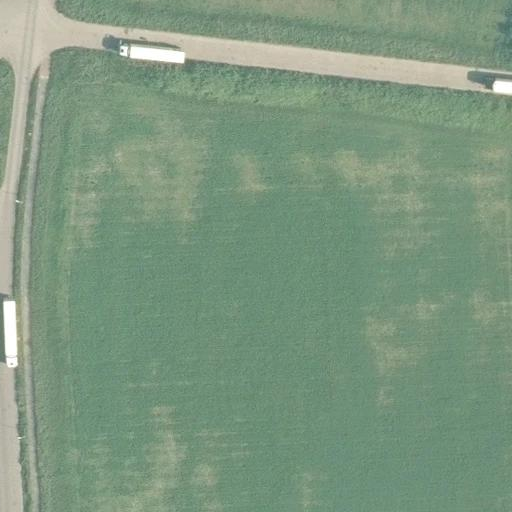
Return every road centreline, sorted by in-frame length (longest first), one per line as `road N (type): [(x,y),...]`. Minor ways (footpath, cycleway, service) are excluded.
road 1 (unclassified): [(30,39),(511,91)]
road 2 (unclassified): [(0,327),(30,39)]
road 3 (unclassified): [(10,511),(0,327)]
